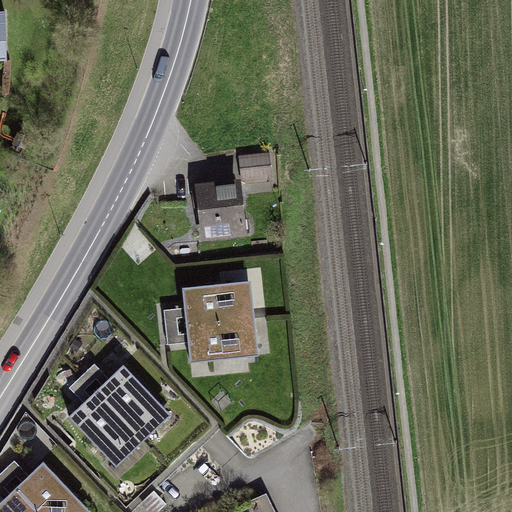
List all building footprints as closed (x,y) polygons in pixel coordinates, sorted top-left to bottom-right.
[(268,153),(240,157),(244,182),(272,177),(268,153)] [(241,180),(195,184),(199,236),(245,233),(241,180)] [(249,282),(177,290),(185,363),(257,355),(249,282)] [(84,401),(64,419),(109,468),(167,415),(120,363),(106,376),(97,366),(72,388),(84,401)] [(0,511),(84,511),(37,461),(26,472),(14,460),(0,472),(0,511)]
